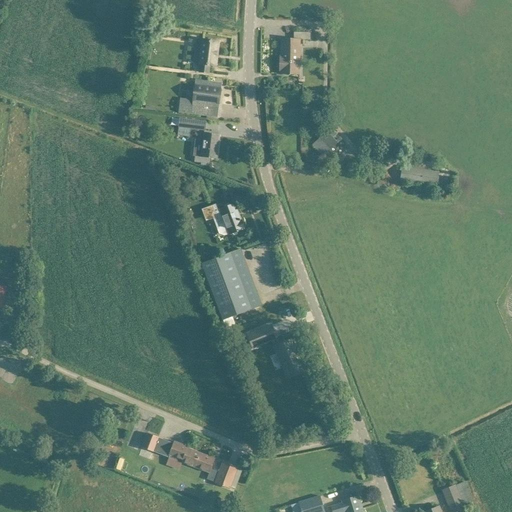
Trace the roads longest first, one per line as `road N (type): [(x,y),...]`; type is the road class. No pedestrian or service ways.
road 1 (unclassified): [(362,439),(268,169),(251,89),(248,0)]
road 2 (unclassified): [(362,439),(274,454),(236,448),(30,355),(11,334),(16,315)]
